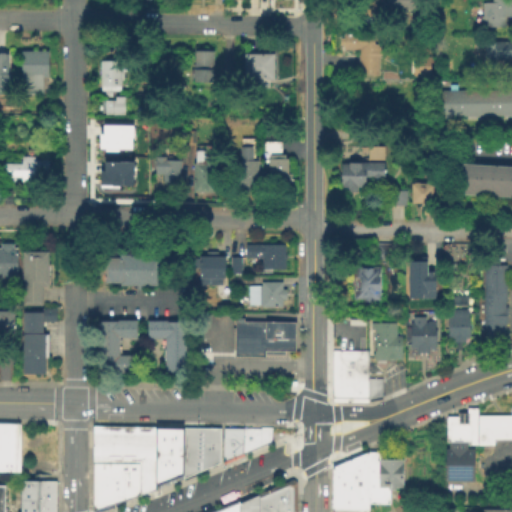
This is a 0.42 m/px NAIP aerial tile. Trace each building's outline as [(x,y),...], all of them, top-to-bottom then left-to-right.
[(416,0),(384,0),(385,8),(417,8),(416,0)] [(503,29),(480,28),(480,4),(490,4),(490,0),(511,0),(511,18),(503,18),(503,29)] [(405,11),(405,22),(391,22),(391,11),(405,11)] [(358,72),(358,48),(343,48),(343,44),(338,44),(338,35),(343,35),(343,29),(373,29),(373,41),(383,42),(383,54),(379,54),(378,72),(358,72)] [(511,59),(497,59),(497,64),(483,64),(484,45),(492,45),(492,42),(511,42),(511,59)] [(44,75),(44,92),(25,92),(25,75),(24,75),(24,50),(50,50),(50,75),(44,75)] [(0,53),(9,53),(10,73),(12,73),(12,93),(0,93),(0,53)] [(188,82),(188,70),(192,70),(192,53),(212,53),(212,83),(188,82)] [(268,86),(242,86),(242,55),(272,55),(272,80),(268,80),(268,86)] [(429,74),(428,56),(411,56),(412,75),(429,74)] [(119,92),(98,92),(98,62),(119,62),(119,92)] [(494,91),(511,90),(511,117),(494,118),(494,91)] [(455,118),(436,119),(435,92),(455,91),(455,118)] [(455,91),(474,91),(475,118),(455,118),(455,91)] [(475,118),(474,91),(494,91),(494,118),(475,118)] [(101,117),(102,103),(112,103),(112,98),(125,98),(124,117),(101,117)] [(101,123),(101,132),(97,132),(97,147),(103,147),(103,150),(116,150),(116,148),(130,148),(130,136),(132,136),(132,124),(101,123)] [(195,143),(184,143),(184,130),(195,131),(195,143)] [(191,195),(192,146),(215,147),(214,195),(191,195)] [(257,187),(238,187),(238,146),(251,146),(251,161),(258,161),(257,187)] [(289,198),(271,198),(271,186),(266,186),(266,154),(285,155),(285,175),(289,175),(289,198)] [(48,186),(19,186),(19,179),(13,179),(13,182),(2,182),(2,165),(20,165),(20,157),(47,157),(48,186)] [(161,185),(161,174),(153,174),(153,157),(164,157),(164,160),(179,160),(179,185),(161,185)] [(364,189),(355,189),(355,193),(346,193),(346,188),(338,188),(338,163),(383,163),(383,181),(364,180),(364,189)] [(511,193),(510,193),(510,197),(457,195),(458,163),(511,165),(511,193)] [(92,191),(92,167),(125,167),(125,191),(92,191)] [(421,215),(421,204),(409,204),(409,183),(438,184),(437,215),(421,215)] [(404,192),(404,208),(388,208),(389,191),(404,192)] [(15,280),(0,280),(0,244),(11,244),(11,249),(15,249),(15,280)] [(284,270),(260,270),(260,258),(244,258),(244,245),(283,244),(284,270)] [(390,259),(373,259),(373,244),(391,245),(390,259)] [(40,283),(40,307),(20,307),(20,252),(46,252),(46,283),(40,283)] [(220,286),(197,286),(198,256),(203,256),(203,252),(217,252),(217,256),(223,256),(222,279),(220,279),(220,286)] [(155,286),(117,286),(117,282),(102,282),(102,258),(117,258),(117,254),(155,254),(155,286)] [(240,274),(227,274),(228,257),(240,257),(240,274)] [(434,296),(407,296),(406,259),(425,259),(425,269),(434,269),(434,296)] [(504,306),(481,306),(482,266),(505,266),(504,306)] [(378,304),(351,304),(351,268),(378,268),(378,304)] [(280,308),(259,308),(259,306),(246,306),(246,286),(259,286),(259,282),(280,282),(280,289),(285,289),(285,300),(280,300),(280,308)] [(467,339),(464,339),(464,343),(451,343),(451,339),(445,339),(445,310),(448,310),(448,298),(467,298),(467,339)] [(504,306),(503,321),(481,321),(481,306),(504,306)] [(42,375),(20,375),(21,314),(39,314),(39,310),(54,310),(54,322),(39,322),(39,334),(43,334),(42,375)] [(0,312),(12,312),(11,335),(0,335),(0,312)] [(294,350),(283,350),(283,353),(264,353),(264,355),(233,355),(233,330),(231,330),(231,326),(232,326),(232,319),(234,319),(234,317),(234,316),(242,316),(242,317),(241,320),(294,320),(294,350)] [(434,348),(427,348),(427,354),(415,354),(415,349),(409,349),(408,325),(410,325),(410,318),(424,318),(424,324),(434,324),(434,348)] [(96,347),(96,321),(135,320),(135,337),(117,337),(117,347),(96,347)] [(162,373),(161,340),(145,340),(145,320),(165,320),(165,322),(182,322),(183,373),(162,373)] [(400,358),(372,358),(372,328),(368,328),(368,321),(395,321),(395,334),(400,334),(400,358)] [(503,321),(503,338),(480,337),(481,321),(503,321)] [(117,347),(117,355),(134,355),(134,373),(96,374),(96,347),(117,347)] [(347,399),(330,399),(330,349),(348,349),(347,399)] [(348,349),(366,349),(366,377),(366,399),(347,399),(348,349)] [(381,395),(366,399),(366,377),(381,377),(381,395)] [(511,429),(474,429),(474,416),(509,416),(509,407),(511,407),(511,429)] [(473,483),(442,483),(443,451),(448,451),(448,442),(445,442),(445,418),(454,419),(454,414),(463,415),(463,409),(475,409),(474,416),(474,429),(474,446),(465,446),(465,451),(473,451),(473,483)] [(18,472),(0,472),(0,424),(18,424),(18,472)] [(106,451),(91,451),(91,427),(106,427),(106,451)] [(106,451),(106,427),(122,427),(122,451),(106,451)] [(122,451),(122,427),(138,428),(137,451),(122,451)] [(137,451),(138,428),(153,428),(153,452),(137,451)] [(181,428),(180,452),(153,452),(153,428),(181,428)] [(180,452),(181,428),(218,429),(218,445),(200,445),(200,452),(180,452)] [(221,441),(221,429),(241,429),(240,441),(221,441)] [(271,443),(240,456),(240,441),(241,429),(271,430),(271,443)] [(474,429),(511,429),(511,440),(492,440),(492,446),(474,446),(474,429)] [(240,456),(220,464),(221,441),(240,441),(240,456)] [(200,473),(200,452),(200,445),(218,445),(218,466),(200,473)] [(90,464),(91,451),(106,451),(122,451),(137,451),(153,452),(153,465),(136,464),(119,464),(90,464)] [(153,491),(153,465),(153,452),(180,452),(180,481),(153,491)] [(180,481),(180,452),(200,452),(200,473),(180,481)] [(366,453),(366,505),(366,511),(361,511),(331,510),(331,468),(366,453)] [(388,505),(366,505),(366,453),(378,453),(378,461),(402,461),(401,488),(393,488),(393,491),(388,491),(388,505)] [(90,510),(90,464),(119,464),(118,502),(90,510)] [(118,502),(119,464),(136,464),(136,496),(118,502)] [(136,496),(136,464),(153,465),(153,491),(136,496)] [(294,485),(293,511),(282,511),(283,481),(286,480),(294,485)] [(18,511),(19,481),(30,481),(29,511),(18,511)] [(29,511),(30,481),(54,482),(53,511),(29,511)] [(283,481),(282,511),(275,511),(275,485),(283,481)] [(3,484),(0,484),(0,511),(11,511),(12,511),(3,511),(3,484)] [(275,485),(275,511),(256,511),(256,493),(275,485)] [(256,493),(256,511),(236,511),(237,501),(256,493)] [(237,501),(236,511),(220,511),(220,508),(237,501)]
